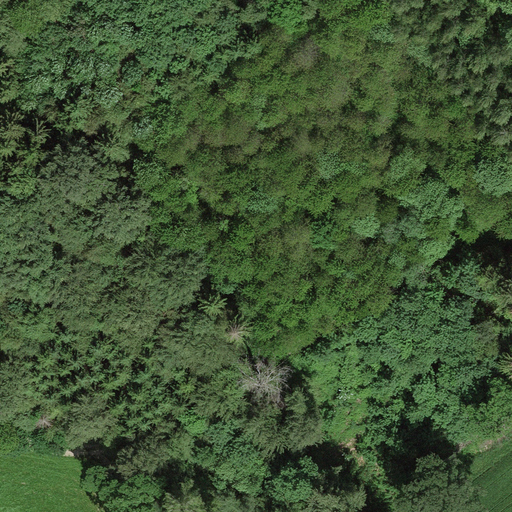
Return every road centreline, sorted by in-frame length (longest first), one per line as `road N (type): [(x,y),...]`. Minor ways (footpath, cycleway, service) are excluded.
road 1 (track): [(511,252),(393,295),(106,442),(47,445),(0,435)]
road 2 (track): [(290,0),(71,141),(0,212)]
road 3 (track): [(0,139),(41,0)]
